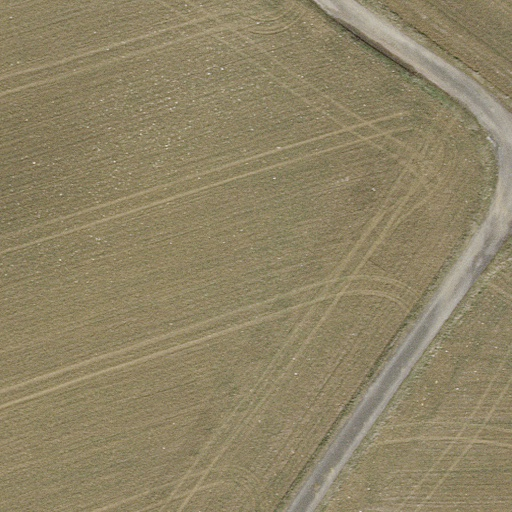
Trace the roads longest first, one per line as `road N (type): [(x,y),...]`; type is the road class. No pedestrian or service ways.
road 1 (track): [(305,511),(511,204)]
road 2 (track): [(511,144),(483,102),(338,0)]
